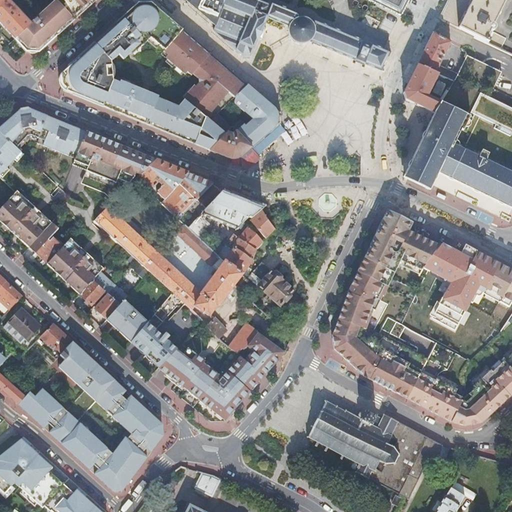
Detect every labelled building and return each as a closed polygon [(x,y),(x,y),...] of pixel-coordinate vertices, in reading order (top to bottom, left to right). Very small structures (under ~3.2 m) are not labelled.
[(0,0),(0,25),(14,40),(15,39),(28,27),(31,24),(7,0),(0,0)] [(57,0),(56,1),(43,13),(35,20),(33,22),(31,24),(28,27),(15,39),(14,40),(26,54),(36,54),(39,54),(74,22),(91,6),(89,4),(93,0),(95,2),(97,0),(57,0)] [(253,0),(186,0),(186,1),(216,26),(213,32),(242,57),(250,57),(258,37),(260,38),(263,30),(262,29),(266,18),(289,28),(288,31),(288,33),(289,38),(290,39),(290,40),(292,41),(294,43),(296,44),(298,45),(303,45),(305,45),(307,44),(309,42),(381,73),(390,53),(314,21),(312,24),(309,21),(307,20),(302,18),(299,18),(299,15),(271,4),(269,6),(253,0)] [(369,0),(399,14),(405,0),(369,0)] [(450,0),(450,1),(440,21),(485,42),(505,0),(450,0)] [(138,5),(122,19),(147,43),(156,50),(159,47),(165,52),(183,31),(150,4),(138,5)] [(109,31),(95,43),(111,63),(118,56),(123,61),(130,55),(132,56),(147,43),(122,19),(118,22),(116,25),(109,31)] [(186,34),(183,31),(165,52),(163,53),(170,59),(168,61),(185,76),(187,73),(191,77),(193,76),(211,55),(186,34)] [(439,67),(450,44),(433,35),(424,52),(417,67),(435,75),(439,67)] [(494,42),(502,45),(505,38),(496,35),(494,42)] [(73,96),(102,107),(113,82),(112,78),(107,78),(106,68),(111,68),(111,63),(95,43),(68,68),(62,73),(65,76),(64,78),(63,80),(63,83),(63,86),(65,87),(67,89),(66,92),(73,95),(73,96)] [(170,59),(163,53),(161,56),(168,61),(170,59)] [(185,101),(206,117),(227,93),(235,99),(248,87),(240,80),(216,60),(211,55),(193,76),(199,81),(199,85),(196,88),(194,87),(192,90),(190,89),(188,92),(182,98),(185,101)] [(432,186),(438,174),(438,173),(471,188),(511,207),(511,109),(488,98),(499,76),(495,74),(493,75),(492,75),(492,74),(491,73),(490,73),(489,73),(488,73),(488,74),(487,74),(471,66),(474,60),(467,56),(457,76),(454,82),(453,82),(448,89),(439,104),(433,114),(417,147),(403,178),(430,190),(432,186)] [(500,72),(474,60),(471,66),(487,74),(488,74),(488,73),(489,73),(490,73),(491,73),(492,74),(492,75),(493,75),(495,74),(499,76),(500,72)] [(405,101),(433,114),(439,104),(427,97),(438,76),(435,75),(417,67),(409,83),(403,94),(405,101)] [(442,77),(445,79),(448,72),(439,67),(435,75),(438,76),(442,77)] [(445,79),(453,82),(454,82),(457,76),(448,72),(445,79)] [(64,78),(65,76),(62,73),(60,77),(59,81),(59,82),(59,85),(60,87),(61,89),(63,91),(65,92),(66,92),(67,89),(65,87),(63,86),(63,83),(63,80),(64,78)] [(427,97),(439,104),(448,89),(441,86),(439,83),(442,77),(438,76),(427,97)] [(441,86),(448,89),(453,82),(445,79),(442,77),(439,83),(441,86)] [(147,126),(157,100),(158,98),(120,82),(119,85),(113,82),(102,107),(139,123),(147,126)] [(244,124),(235,132),(251,149),(280,125),(279,114),(251,90),(248,87),(235,99),(235,100),(234,102),(234,104),(235,105),(236,106),(244,113),(252,119),(245,126),(244,124)] [(178,109),(157,100),(147,126),(179,139),(195,145),(199,136),(201,131),(206,117),(185,101),(183,104),(178,109)] [(75,160),(87,134),(32,111),(27,112),(18,113),(0,128),(0,134),(20,153),(22,151),(20,150),(18,148),(28,138),(29,138),(31,137),(38,140),(39,140),(37,145),(75,160)] [(206,117),(201,131),(213,140),(212,141),(199,136),(195,145),(208,151),(226,133),(206,117)] [(240,159),(251,149),(235,132),(234,131),(231,133),(227,131),(226,133),(208,151),(213,152),(231,160),(240,159)] [(20,153),(0,134),(0,135),(20,154),(21,154),(20,153)] [(113,202),(135,179),(137,181),(141,177),(156,162),(103,141),(94,137),(87,134),(75,160),(75,163),(81,165),(89,168),(87,173),(82,186),(104,195),(113,202)] [(20,154),(0,135),(0,176),(7,170),(14,162),(21,154),(20,154)] [(18,148),(20,150),(30,140),(29,138),(28,138),(18,148)] [(23,157),(21,154),(14,162),(17,164),(23,157)] [(178,187),(189,175),(172,168),(156,162),(141,177),(155,191),(159,187),(157,185),(159,183),(161,185),(163,185),(162,187),(157,193),(165,200),(175,190),(172,187),(175,184),(178,187)] [(79,169),(87,173),(89,168),(81,165),(75,163),(73,167),(79,169)] [(9,172),(7,170),(0,176),(0,177),(3,180),(9,172)] [(197,201),(212,185),(192,177),(189,175),(178,187),(175,190),(165,200),(162,204),(179,221),(197,202),(197,201)] [(429,192),(430,190),(403,178),(402,179),(429,192)] [(207,210),(226,190),(219,188),(212,185),(197,201),(197,202),(207,210)] [(189,230),(202,243),(209,235),(211,237),(216,231),(210,225),(212,220),(237,230),(238,231),(240,226),(247,219),(248,219),(251,219),(262,211),(267,207),(259,204),(249,199),(226,190),(207,210),(189,230)] [(30,207),(32,206),(17,192),(16,194),(30,207)] [(9,231),(30,207),(16,194),(0,210),(0,216),(5,221),(2,225),(9,231)] [(335,195),(319,194),(319,209),(334,210),(335,195)] [(44,218),(32,206),(30,207),(9,231),(12,234),(21,242),(24,239),(32,245),(51,224),(44,218)] [(217,308),(242,276),(224,263),(220,260),(218,257),(202,243),(189,230),(185,227),(177,235),(212,267),(213,266),(219,272),(201,295),(107,208),(94,222),(131,257),(136,261),(172,294),(185,306),(191,312),(194,307),(209,317),(216,307),(217,308)] [(275,231),(276,229),(275,229),(274,229),(262,211),(251,219),(248,219),(247,219),(266,240),(270,236),(275,231)] [(387,212),(370,248),(400,260),(404,253),(409,257),(410,256),(412,253),(398,245),(402,223),(402,220),(387,212)] [(412,253),(410,256),(424,266),(432,255),(437,250),(427,245),(410,237),(406,235),(408,232),(409,229),(412,224),(407,222),(402,220),(402,223),(398,245),(412,253)] [(39,257),(47,265),(50,263),(62,249),(53,240),(50,244),(47,241),(58,231),(51,224),(32,245),(29,248),(39,257)] [(233,236),(255,252),(259,247),(262,243),(248,227),(244,233),(241,230),(243,229),(240,226),(238,231),(237,230),(233,236)] [(410,237),(427,245),(429,242),(408,232),(406,235),(410,237)] [(251,262),(255,252),(233,236),(230,241),(236,245),(233,249),(251,262)] [(28,249),(29,248),(32,245),(24,239),(21,242),(28,249)] [(100,273),(103,270),(70,240),(62,249),(50,263),(57,269),(54,273),(68,286),(72,289),(75,286),(82,293),(100,273)] [(424,266),(423,269),(450,283),(440,303),(438,302),(431,314),(433,316),(431,318),(455,330),(470,302),(472,303),(476,295),(479,296),(482,293),(498,301),(501,295),(503,296),(511,281),(511,271),(471,249),(465,246),(460,255),(441,244),(439,247),(437,250),(432,255),(424,266)] [(392,276),(397,265),(399,261),(421,272),(421,271),(423,269),(424,266),(410,256),(409,257),(404,253),(400,260),(370,248),(362,263),(382,271),(392,276)] [(242,276),(251,262),(233,249),(227,258),(224,263),(242,276)] [(132,266),(136,261),(131,257),(127,261),(132,266)] [(399,261),(397,265),(419,276),(420,274),(421,272),(399,261)] [(47,265),(46,266),(54,273),(57,269),(50,263),(47,265)] [(264,265),(262,263),(252,274),(260,280),(256,285),(258,287),(280,307),(294,291),(286,285),(270,271),(265,266),(264,265)] [(363,267),(360,274),(384,286),(387,287),(392,276),(382,271),(362,263),(361,266),(363,267)] [(135,272),(143,279),(148,273),(140,266),(135,272)] [(100,273),(82,293),(79,296),(87,304),(91,307),(104,294),(105,295),(106,294),(114,285),(100,273)] [(374,309),(375,310),(379,301),(377,300),(384,286),(360,274),(357,273),(345,298),(367,309),(372,311),(373,311),(374,309)] [(511,281),(503,296),(501,295),(498,301),(508,307),(510,302),(511,303),(511,281)] [(19,295),(5,282),(0,287),(0,302),(9,311),(22,298),(19,295)] [(119,307),(124,301),(128,298),(114,285),(106,294),(108,296),(108,297),(95,310),(107,321),(107,320),(119,307)] [(79,296),(82,293),(75,286),(72,289),(79,296)] [(377,300),(379,301),(381,297),(383,297),(387,288),(387,287),(384,286),(377,300)] [(180,311),(185,306),(172,294),(147,324),(131,343),(134,346),(145,356),(159,369),(177,351),(155,331),(177,308),(180,311)] [(353,324),(361,330),(366,315),(370,316),(372,311),(367,309),(345,298),(343,305),(338,320),(333,335),(343,341),(353,324)] [(147,324),(136,313),(125,304),(126,303),(124,301),(119,307),(107,320),(113,326),(119,332),(131,343),(147,324)] [(20,311),(7,325),(26,341),(27,342),(40,328),(33,321),(33,322),(20,311)] [(430,354),(436,342),(404,327),(406,322),(389,314),(383,327),(389,330),(387,334),(430,354)] [(361,330),(365,331),(370,316),(366,315),(361,330)] [(206,327),(218,340),(226,332),(224,329),(214,319),(206,327)] [(353,324),(343,341),(333,335),(332,337),(334,348),(334,350),(353,367),(355,369),(363,359),(356,353),(355,355),(353,354),(360,344),(365,348),(367,345),(369,345),(371,343),(376,339),(361,330),(353,324)] [(26,341),(7,325),(3,330),(21,346),(26,341)] [(249,343),(257,333),(246,325),(243,329),(241,327),(237,333),(239,334),(228,349),(236,355),(241,350),(242,349),(243,350),(247,346),(249,343)] [(57,330),(53,326),(41,338),(49,346),(51,345),(61,354),(72,343),(57,330)] [(381,337),(376,334),(365,331),(361,330),(376,339),(371,343),(369,345),(367,345),(365,348),(360,344),(353,354),(355,355),(356,353),(363,359),(355,369),(364,376),(382,357),(390,347),(378,339),(381,337)] [(275,364),(284,353),(257,333),(249,343),(255,348),(253,351),(245,361),(241,357),(240,358),(243,361),(245,362),(265,376),(275,364)] [(400,346),(381,337),(378,339),(390,347),(382,357),(364,376),(369,379),(375,382),(388,366),(398,356),(398,349),(400,346)] [(79,350),(72,343),(61,354),(59,356),(64,361),(58,368),(62,372),(130,436),(111,456),(47,395),(45,394),(38,401),(34,398),(28,393),(24,397),(17,405),(18,405),(19,404),(23,409),(22,410),(23,410),(28,415),(46,432),(60,445),(62,444),(67,448),(66,450),(91,473),(113,492),(117,488),(121,491),(120,491),(121,492),(130,479),(129,478),(135,470),(136,471),(148,454),(161,437),(154,431),(159,425),(160,424),(126,394),(84,355),(83,356),(82,354),(80,353),(78,351),(79,350)] [(0,367),(11,354),(0,344),(0,367)] [(229,370),(222,378),(204,363),(205,362),(182,345),(177,351),(159,369),(158,369),(162,372),(174,382),(176,383),(225,421),(239,405),(250,392),(249,392),(255,385),(241,374),(237,378),(234,374),(229,370)] [(421,373),(422,370),(427,360),(426,360),(415,354),(400,346),(398,349),(398,356),(388,366),(375,382),(389,390),(393,392),(402,397),(407,400),(421,373)] [(503,358),(505,360),(511,353),(511,349),(503,356),(504,357),(503,358)] [(243,361),(240,358),(229,370),(234,374),(237,378),(241,374),(255,385),(258,382),(259,382),(265,376),(245,362),(243,361)] [(492,372),(505,360),(503,358),(500,361),(499,361),(490,368),(491,369),(490,370),(492,372)] [(506,400),(511,394),(511,367),(505,360),(492,372),(490,370),(489,371),(474,385),(473,386),(474,388),(468,394),(470,397),(466,400),(464,399),(451,423),(465,427),(482,423),(506,400)] [(474,385),(489,371),(487,369),(486,370),(485,369),(472,381),(473,382),(472,383),(474,385)] [(431,412),(451,423),(464,399),(455,394),(457,390),(456,389),(437,380),(436,379),(435,381),(421,373),(407,400),(431,412)] [(2,377),(0,375),(0,389),(17,405),(24,397),(2,377)] [(437,380),(456,389),(457,387),(456,386),(456,385),(440,377),(440,378),(439,377),(437,380)] [(34,398),(38,401),(45,394),(41,390),(34,398)] [(398,495),(427,439),(395,422),(364,405),(362,411),(361,410),(358,416),(356,420),(345,413),(346,411),(345,411),(344,413),(337,409),(337,407),(336,406),(335,408),(326,403),(325,401),(324,402),(325,404),(321,412),(319,411),(318,412),(320,413),(314,427),(311,426),(311,427),(313,429),(308,438),(317,442),(315,447),(317,448),(319,443),(326,447),(324,452),(326,453),(328,448),(359,465),(357,469),(359,470),(356,474),(388,490),(398,495)] [(22,439),(20,441),(28,448),(31,446),(22,439)] [(398,495),(404,499),(408,501),(426,466),(432,470),(436,468),(442,447),(427,439),(398,495)] [(20,441),(20,440),(0,456),(0,489),(5,494),(12,487),(15,484),(24,492),(38,504),(43,509),(46,506),(52,511),(97,511),(84,499),(76,492),(73,495),(48,473),(52,469),(37,456),(33,453),(29,449),(28,448),(20,441)] [(31,446),(29,449),(37,456),(39,454),(31,446)] [(213,476),(202,473),(194,489),(212,497),(212,498),(221,480),(213,476)] [(15,490),(12,487),(5,494),(0,489),(0,494),(6,499),(15,490)] [(78,489),(76,492),(84,499),(86,497),(78,489)] [(455,511),(459,506),(464,497),(450,489),(445,498),(444,497),(441,504),(438,502),(433,511),(434,511),(455,511)] [(38,504),(24,492),(21,495),(35,507),(38,504)]
